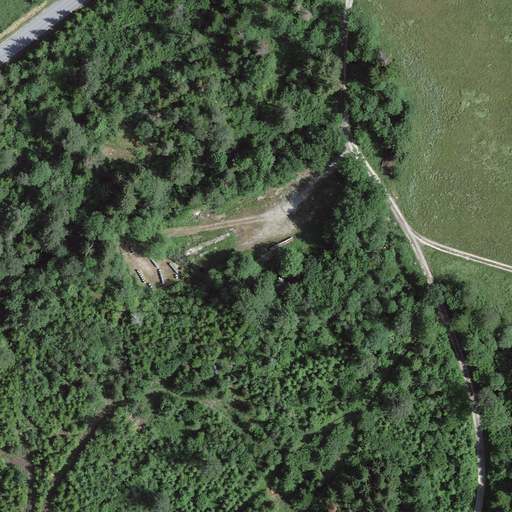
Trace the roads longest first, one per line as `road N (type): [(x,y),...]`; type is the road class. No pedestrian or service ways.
road 1 (track): [(477,511),(478,417),(463,365),(415,237),(348,135),(347,0)]
road 2 (track): [(348,135),(333,161),(294,196),(259,219),(214,229)]
